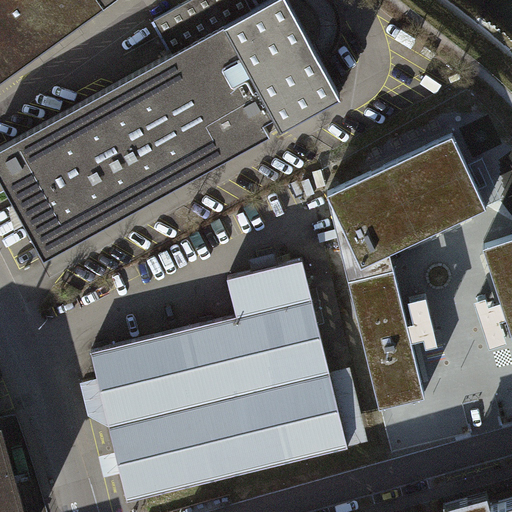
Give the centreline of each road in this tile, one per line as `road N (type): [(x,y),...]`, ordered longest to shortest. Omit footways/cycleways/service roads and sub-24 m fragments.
road 1 (unclassified): [(0,291),(76,499)]
road 2 (track): [(394,0),(511,99)]
